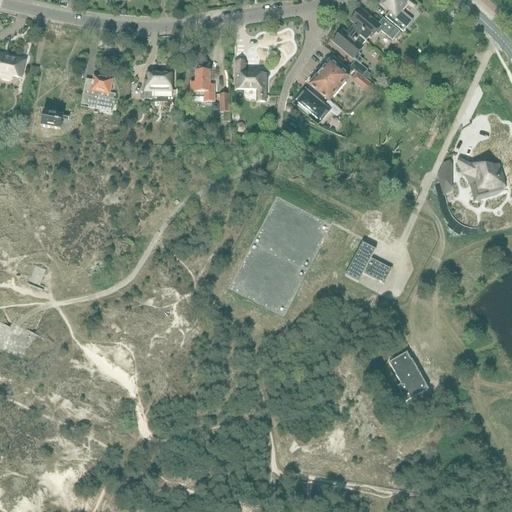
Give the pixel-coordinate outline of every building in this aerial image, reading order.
[(380,0),(379,2),(390,12),(385,18),(403,33),(408,27),(408,17),(400,10),(407,3),(408,2),(407,1),(405,0),(380,0)] [(379,25),(367,15),(362,11),(353,23),(356,26),(353,31),(351,29),(366,42),(374,32),(376,33),(378,35),(379,34),(380,33),(392,42),(400,33),(384,19),(379,25)] [(357,52),(366,42),(351,29),(350,30),(352,31),(348,36),(344,33),(335,44),(340,48),(355,61),(350,67),(362,78),(368,71),(357,61),(361,56),(357,52)] [(0,73),(22,79),(26,61),(0,54),(0,73)] [(245,62),(236,62),(235,91),(257,91),(257,103),(266,103),(267,74),(245,74),(245,62)] [(348,78),(335,66),(330,63),(322,72),(321,71),(317,75),(318,77),(310,86),(315,90),(328,102),(329,102),(348,78)] [(210,86),(210,73),(196,73),(196,84),(192,84),(191,94),(193,94),(193,99),(205,99),(205,103),(214,103),(215,86),(210,86)] [(148,80),(145,80),(145,100),(152,100),(152,97),(172,97),(172,92),(172,75),(163,74),(148,74),(148,80)] [(374,88),(357,74),(354,78),(359,82),(357,85),(364,90),(366,88),(370,92),(374,88)] [(110,87),(111,82),(94,78),(94,82),(86,81),(87,80),(86,80),(81,104),(89,105),(88,108),(95,109),(94,113),(97,114),(98,110),(99,110),(98,110),(99,107),(113,110),(114,104),(115,104),(115,100),(116,95),(110,94),(111,87),(110,87)] [(324,106),(311,95),(306,91),(295,105),(318,124),(329,110),(337,117),(341,112),(329,102),(328,102),(324,106)] [(220,94),(220,95),(222,113),(232,113),(231,94),(220,94)] [(63,116),(43,112),(41,127),(60,131),(62,120),(68,121),(69,117),(63,116)] [(223,116),(223,126),(230,126),(230,115),(222,115),(223,116)] [(460,160),(457,165),(460,170),(464,176),(469,184),(471,187),(474,199),(474,201),(475,201),(475,199),(481,198),(481,199),(482,199),(481,197),(485,196),(486,198),(486,196),(489,195),(490,197),(490,195),(497,193),(498,195),(498,193),(505,191),(499,167),(483,171),(482,166),(470,165),(460,160)] [(446,164),(439,178),(441,186),(451,187),(451,165),(446,164)] [(371,259),(376,250),(362,243),(345,276),(358,283),(363,275),(384,285),(392,270),(371,259)] [(40,285),(46,270),(35,267),(30,281),(40,285)] [(411,360),(408,355),(407,353),(389,363),(401,385),(398,387),(406,402),(428,390),(420,375),(412,360),(411,360)]
